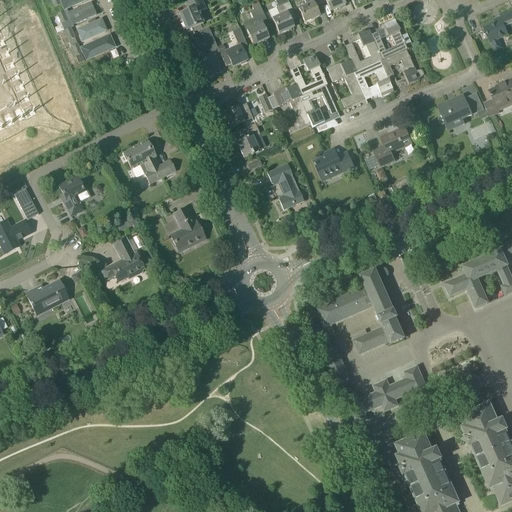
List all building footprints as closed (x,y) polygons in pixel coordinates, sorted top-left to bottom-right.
[(0,0),(0,131),(44,109),(0,22),(0,0)] [(58,0),(63,11),(88,0),(58,0)] [(189,10),(179,15),(186,31),(203,24),(198,13),(205,10),(200,0),(192,0),(185,3),(189,10)] [(295,16),(289,3),(287,0),(274,0),(278,8),(276,9),(275,8),(268,12),(279,35),(293,28),(289,19),(295,16)] [(318,0),(303,0),(306,6),(298,9),(304,23),(319,17),(315,8),(320,5),(318,0)] [(324,0),(330,12),(345,6),(342,0),(324,0)] [(64,14),(70,27),(99,14),(93,1),(64,14)] [(250,12),(253,20),(251,21),(254,28),(247,31),(253,46),(268,39),(263,29),(269,27),(260,7),(250,12)] [(61,24),(67,22),(63,12),(57,14),(61,24)] [(511,12),(499,19),(501,21),(483,29),(494,53),(503,49),(498,40),(508,36),(505,31),(511,27),(511,12)] [(80,44),(107,32),(101,19),(74,31),(80,44)] [(371,35),(370,36),(382,61),(406,50),(406,51),(408,50),(399,32),(394,20),(382,25),(385,32),(388,31),(395,47),(385,51),(377,33),(371,35)] [(68,41),(74,38),(70,28),(64,31),(68,41)] [(225,52),(220,55),(226,67),(231,65),(232,68),(247,61),(242,50),(247,47),(239,29),(231,32),(238,46),(225,52)] [(206,49),(215,44),(209,31),(200,35),(206,49)] [(342,43),(351,61),(356,73),(380,62),(382,61),(370,36),(371,35),(369,31),(357,36),(360,43),(363,42),(370,58),(359,63),(351,44),(345,47),(343,42),(342,43)] [(85,62),(116,49),(110,35),(79,48),(85,62)] [(75,58),(81,55),(77,45),(71,47),(75,58)] [(223,45),(217,47),(220,54),(226,51),(223,45)] [(416,72),(415,69),(414,69),(406,51),(406,50),(382,61),(380,62),(392,90),(392,89),(406,83),(407,86),(419,81),(419,79),(421,78),(424,76),(421,71),(418,71),(416,72)] [(290,71),(296,85),(297,85),(302,97),(325,86),(325,87),(327,86),(314,55),(302,61),(307,73),(311,71),(315,82),(305,87),(297,68),(290,71)] [(214,56),(200,63),(207,79),(219,73),(217,69),(219,68),(214,56)] [(351,61),(339,66),(340,69),(335,71),(333,67),(326,70),(332,84),(343,79),(351,96),(340,101),(344,109),(364,100),(365,101),(353,74),(356,73),(351,61)] [(380,62),(356,73),(353,74),(365,101),(372,98),(363,79),(375,74),(382,89),(378,91),(381,98),(393,92),(392,89),(392,90),(380,62)] [(488,92),(492,100),(483,104),(489,118),(500,114),(499,112),(511,106),(511,79),(499,86),(499,87),(488,92)] [(297,85),(296,85),(285,90),(286,93),(281,95),(279,91),(272,94),(278,108),(289,103),(297,120),(286,125),(290,133),(310,124),(299,99),(302,97),(297,85)] [(339,117),(325,87),(325,86),(302,97),(299,99),(310,124),(312,129),(324,123),(321,116),(317,118),(310,102),(322,97),(331,117),(337,114),(338,117),(339,117)] [(462,120),(471,116),(480,112),(483,111),(483,109),(476,94),(464,99),(463,96),(455,100),(456,103),(449,106),(447,103),(437,108),(440,115),(428,120),(433,133),(462,120)] [(272,111),(270,105),(266,95),(258,99),(264,114),(272,111)] [(230,128),(243,123),(252,119),(246,104),(237,108),(224,113),(230,128)] [(246,139),(237,143),(243,158),(258,152),(253,140),(260,136),(256,128),(262,125),(261,122),(242,130),(246,139)] [(404,129),(381,139),(386,151),(375,156),(380,168),(394,161),(391,154),(412,145),(404,129)] [(353,136),(358,147),(368,143),(364,132),(353,136)] [(155,158),(147,142),(123,154),(131,171),(140,166),(149,185),(175,172),(169,162),(159,167),(154,159),(155,158)] [(323,183),(354,169),(347,153),(337,158),(334,150),(323,154),(324,158),(313,163),(323,183)] [(247,167),(249,171),(249,172),(261,166),(259,162),(247,167)] [(286,166),(267,174),(272,184),(279,181),(286,198),(279,201),(283,211),(303,202),(286,166)] [(78,204),(88,200),(77,178),(59,187),(66,201),(63,202),(71,217),(82,211),(78,204)] [(177,181),(171,183),(174,190),(180,187),(177,181)] [(26,190),(16,195),(23,210),(34,205),(26,190)] [(377,195),(380,202),(382,205),(392,200),(391,198),(391,197),(387,199),(384,192),(377,195)] [(170,237),(178,252),(188,247),(187,245),(200,238),(201,241),(204,239),(196,224),(193,225),(186,209),(174,215),(182,231),(170,237)] [(129,219),(114,227),(117,233),(133,226),(129,219)] [(30,234),(24,222),(10,229),(6,223),(0,225),(0,245),(5,255),(19,247),(16,241),(30,234)] [(83,227),(77,230),(82,240),(88,237),(83,227)] [(106,281),(114,276),(118,283),(143,270),(136,254),(133,256),(125,240),(114,245),(122,261),(102,272),(106,281)] [(462,270),(465,275),(466,278),(456,282),(444,287),(450,299),(467,291),(476,310),(487,304),(477,281),(498,271),(504,287),(502,288),(505,296),(511,293),(511,281),(506,267),(507,267),(505,263),(511,259),(511,242),(494,251),(496,255),(464,270),(462,270)] [(397,319),(396,317),(394,312),(393,312),(379,281),(386,279),(387,278),(388,276),(388,275),(388,274),(388,272),(387,271),(386,270),(385,269),(383,269),(382,269),(375,272),(375,271),(361,278),(366,288),(317,310),(325,328),(352,316),(374,306),(379,318),(378,319),(382,326),(384,329),(354,342),(360,355),(386,343),(388,346),(404,339),(395,320),(397,319)] [(79,273),(71,277),(75,285),(83,281),(79,273)] [(39,294),(36,289),(25,295),(36,317),(69,300),(59,281),(42,290),(43,292),(39,294)] [(16,305),(10,308),(14,315),(20,312),(16,305)] [(323,356),(343,401),(355,396),(346,376),(347,376),(336,350),(323,356)] [(458,373),(469,371),(467,362),(456,364),(458,373)] [(355,395),(355,396),(343,401),(354,426),(367,420),(364,414),(382,406),(385,412),(397,407),(394,401),(412,393),(415,399),(428,393),(417,368),(404,374),(407,380),(389,388),(386,382),(373,387),(376,394),(358,402),(355,395)] [(511,448),(505,432),(507,431),(502,421),(497,424),(489,405),(462,417),(466,427),(463,429),(467,437),(465,438),(469,448),(471,447),(490,489),(493,488),(501,506),(511,501),(511,448)] [(457,511),(454,505),(458,503),(439,461),(441,460),(437,450),(431,453),(423,435),(396,447),(400,456),(397,458),(401,466),(399,467),(403,477),(405,476),(421,511),(457,511)] [(363,446),(373,469),(385,463),(375,440),(363,446)]
